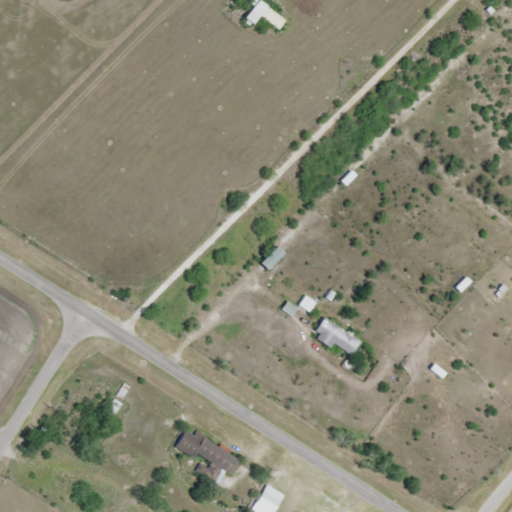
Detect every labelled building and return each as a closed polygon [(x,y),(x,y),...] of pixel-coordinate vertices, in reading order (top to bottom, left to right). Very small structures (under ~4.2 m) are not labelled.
[(243,19),(251,25),(258,16),(278,31),(285,20),(257,0),(243,19)] [(258,264),(266,272),(283,255),(275,248),(258,264)] [(360,341),(322,319),(312,337),(349,359),(360,341)] [(184,432),(176,451),(232,474),(239,455),(184,432)] [(253,511),(273,511),(283,497),(268,487),(251,511),(253,511)]
